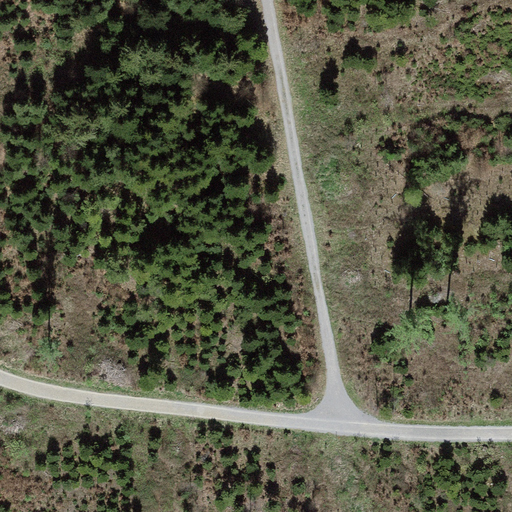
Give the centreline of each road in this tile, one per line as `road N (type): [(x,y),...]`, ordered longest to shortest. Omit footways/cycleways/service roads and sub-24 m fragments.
road 1 (track): [(0,377),(27,389),(404,432),(511,432)]
road 2 (track): [(342,423),(268,0)]
